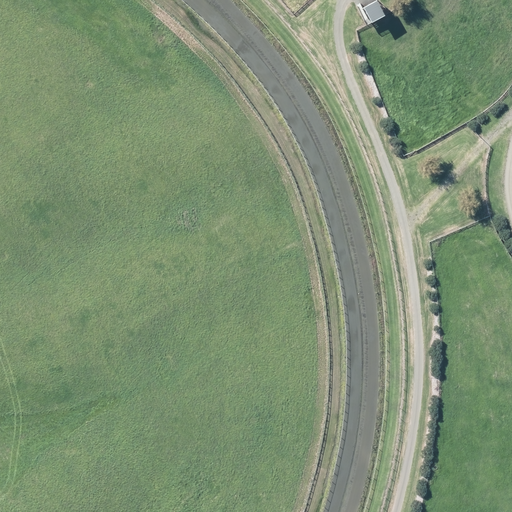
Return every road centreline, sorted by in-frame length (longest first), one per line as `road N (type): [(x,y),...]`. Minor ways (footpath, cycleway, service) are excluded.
road 1 (track): [(346,0),(343,19),(418,269),(421,374),(396,511)]
road 2 (track): [(405,222),(511,114)]
